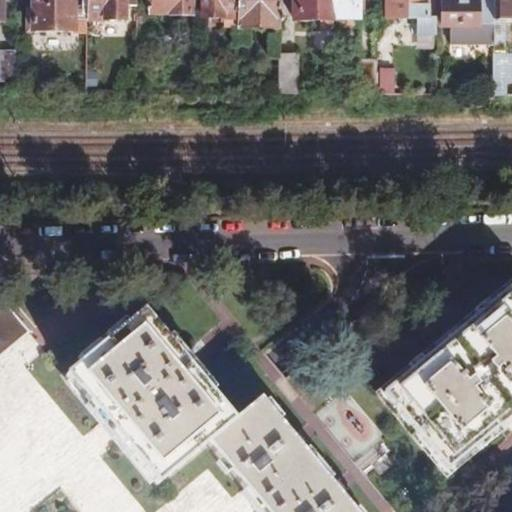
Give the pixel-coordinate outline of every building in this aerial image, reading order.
[(86,0),(33,0),(34,18),(29,18),(28,33),(72,33),(87,34),(87,21),(86,0)] [(125,0),(86,0),(87,21),(125,21),(125,0)] [(150,0),(151,16),(190,16),(190,0),(150,0)] [(237,29),(236,0),(203,0),(203,19),(224,19),(224,29),(237,29)] [(280,30),(279,0),(236,0),(237,29),(280,30)] [(293,0),(294,20),(336,20),(336,18),(343,18),(343,25),(345,27),(352,27),(354,24),(354,19),(358,18),(358,0),(293,0)] [(388,0),(388,19),(428,18),(428,0),(388,0)] [(443,0),(443,25),(453,26),(452,48),(493,49),(493,21),(493,0),(443,0)] [(511,20),(511,0),(493,0),(493,21),(507,21),(511,20)] [(493,49),(493,53),(507,53),(507,21),(493,21),(493,49)] [(1,84),(16,84),(17,53),(2,52),(1,84)] [(492,95),(511,94),(511,53),(507,53),(493,53),(492,95)] [(280,56),(279,95),(299,95),(300,56),(280,56)] [(360,95),(377,95),(377,60),(361,61),(360,95)] [(511,291),(384,396),(447,473),(505,426),(511,419),(511,291)] [(0,299),(0,355),(28,333),(0,299)] [(181,359),(143,314),(67,376),(104,420),(112,431),(121,441),(157,485),(207,444),(235,422),(198,379),(190,370),(181,359)] [(235,422),(207,444),(239,483),(249,495),(263,511),(352,511),(342,499),(335,490),(330,485),(307,457),(291,438),(261,401),(235,422)]
